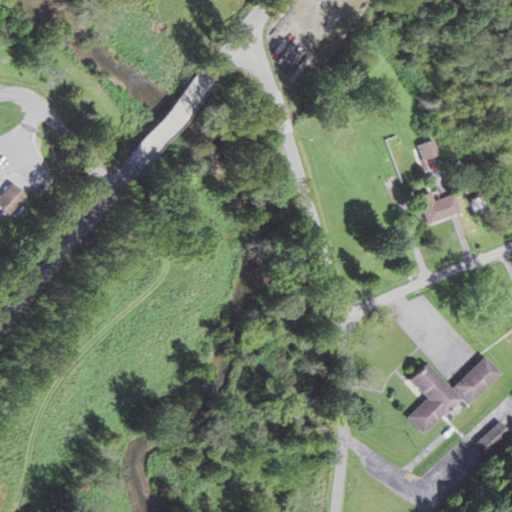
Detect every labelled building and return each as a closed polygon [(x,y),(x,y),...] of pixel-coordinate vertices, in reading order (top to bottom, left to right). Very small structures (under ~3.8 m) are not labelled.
[(384,139),(401,182),(410,179),(392,136),(384,139)] [(432,156),(428,142),(417,145),(421,160),(432,156)] [(0,194),(0,211),(5,217),(24,197),(10,184),(0,194)] [(419,205),(426,224),(459,213),(452,194),(419,205)] [(426,364),(408,380),(425,399),(405,417),(422,435),(461,398),(467,404),(499,375),(483,358),(449,389),(426,364)] [(473,442),(483,455),(508,434),(498,422),(473,442)]
